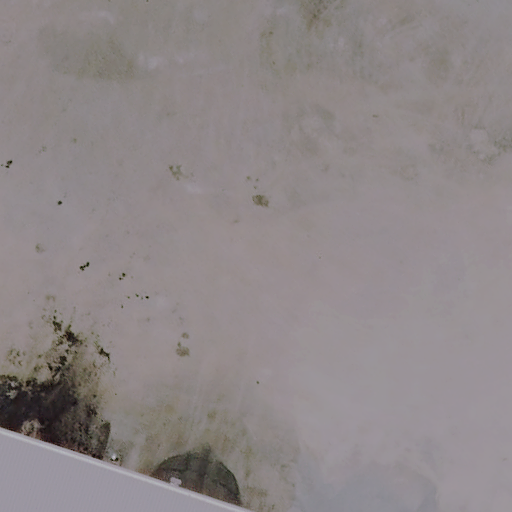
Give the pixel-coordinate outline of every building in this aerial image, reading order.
[(0,105),(10,76),(0,72),(0,105)] [(0,309),(33,321),(107,110),(10,76),(0,105),(0,309)] [(145,361),(220,150),(107,110),(33,321),(145,361)] [(243,395),(317,184),(220,150),(145,361),(243,395)] [(405,243),(413,218),(317,184),(243,395),(339,429),(405,243)] [(511,257),(432,230),(359,440),(511,493),(511,257)]
